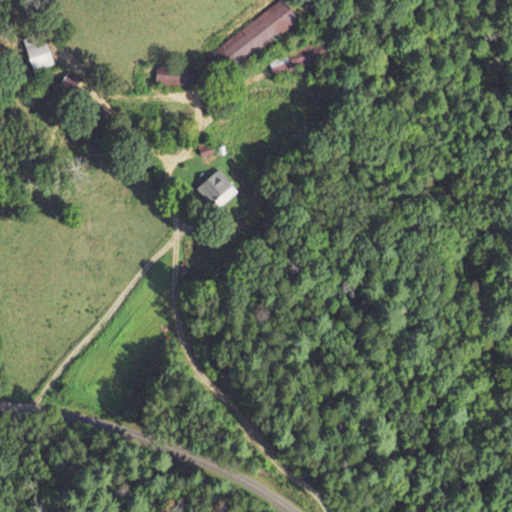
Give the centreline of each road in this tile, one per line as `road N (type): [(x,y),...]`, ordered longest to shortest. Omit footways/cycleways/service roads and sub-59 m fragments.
road 1 (residential): [(176,455),(188,380),(172,234),(73,343),(38,414)]
road 2 (residential): [(0,411),(57,415),(140,442),(284,500),(296,511)]
